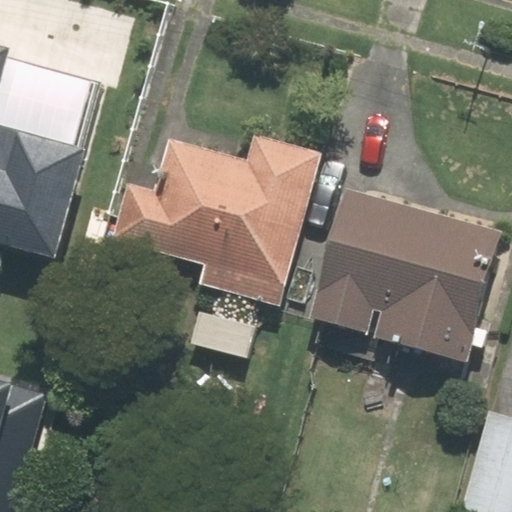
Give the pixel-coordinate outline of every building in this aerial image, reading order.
[(0,129),(0,125),(19,51),(0,45),(0,241),(70,260),(97,154),(0,129)] [(205,285),(289,305),(326,149),(258,132),(252,158),(176,140),(165,189),(131,181),(117,240),(210,262),(205,285)] [(510,224),(350,188),(319,325),(479,362),(510,224)] [(0,381),(0,511),(15,511),(49,403),(8,391),(10,385),(0,381)] [(465,511),(511,511),(511,415),(494,410),(465,511)]
